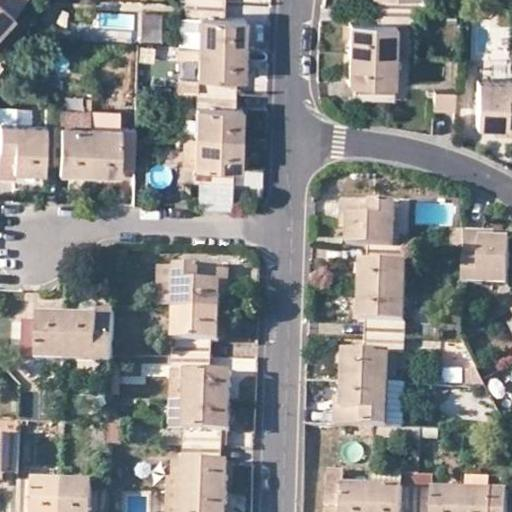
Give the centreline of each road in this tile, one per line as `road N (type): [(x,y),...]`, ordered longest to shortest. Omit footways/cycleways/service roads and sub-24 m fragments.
road 1 (residential): [(282,511),(293,230)]
road 2 (residential): [(32,248),(98,223),(293,230)]
road 3 (residential): [(286,133),(443,164),(511,196)]
road 4 (residential): [(286,133),(293,0)]
